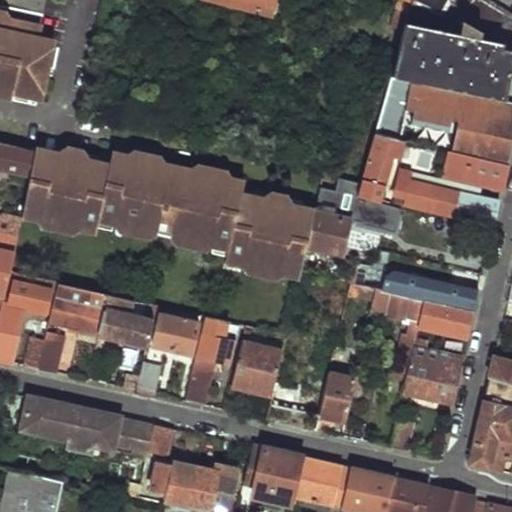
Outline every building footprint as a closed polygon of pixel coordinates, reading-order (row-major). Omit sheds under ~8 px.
[(218,0),(272,12),(274,0),(218,0)] [(404,29),(395,64),(391,77),(504,100),(511,63),(511,18),(479,0),(471,0),(458,21),(452,39),(406,27),(404,29)] [(398,0),(391,25),(404,29),(406,27),(410,13),(413,0),(398,0)] [(425,17),(439,10),(444,12),(449,0),(413,0),(410,13),(425,17)] [(0,83),(14,86),(20,87),(40,92),(45,93),(56,38),(41,34),(43,22),(0,12),(0,83)] [(391,77),(375,133),(406,141),(432,147),(439,148),(442,149),(450,151),(508,165),(511,147),(511,102),(504,100),(391,77)] [(14,86),(0,83),(0,89),(13,92),(14,86)] [(40,92),(20,87),(19,93),(39,97),(40,92)] [(375,133),(357,197),(381,202),(394,155),(401,156),(406,141),(375,133)] [(0,141),(0,167),(29,174),(34,149),(0,141)] [(65,155),(65,149),(50,145),(49,151),(65,155)] [(49,151),(34,147),(34,149),(29,174),(19,219),(38,223),(50,225),(91,235),(92,230),(93,223),(109,227),(115,229),(127,231),(154,238),(155,233),(169,237),(168,241),(193,247),(207,249),(210,250),(225,253),(223,260),(223,264),(265,274),(278,277),(297,282),(300,272),(305,246),(313,211),(300,208),(284,205),(286,200),(286,197),(271,194),(270,196),(270,202),(252,197),(240,195),(243,183),(111,152),(108,165),(96,162),(80,159),(82,153),(83,150),(66,146),(65,149),(65,155),(49,151)] [(449,156),(444,176),(503,188),(505,179),(508,165),(450,151),(449,156)] [(80,159),(96,162),(97,156),(82,153),(80,159)] [(400,169),(394,194),(407,198),(406,205),(494,225),(497,212),(500,199),(478,194),(480,188),(431,176),(400,169)] [(319,188),(313,211),(340,217),(345,194),(319,188)] [(270,202),(270,196),(253,192),(252,197),(270,202)] [(301,203),(286,200),(284,205),(300,208),(301,203)] [(313,211),(305,246),(341,255),(350,219),(340,217),(313,211)] [(0,215),(0,229),(9,231),(16,232),(19,219),(0,215)] [(50,225),(38,223),(37,229),(49,232),(50,225)] [(93,223),(92,230),(107,234),(109,227),(93,223)] [(14,244),(16,232),(9,231),(0,229),(0,292),(4,293),(14,244)] [(127,231),(115,229),(114,236),(126,238),(127,231)] [(207,249),(193,247),(191,253),(205,256),(207,249)] [(225,253),(210,250),(209,257),(223,260),(225,253)] [(357,266),(353,284),(375,289),(423,300),(474,311),(478,296),(479,290),(384,268),(383,271),(357,266)] [(278,277),(265,274),(264,280),(276,283),(278,277)] [(2,302),(0,310),(0,359),(10,362),(23,309),(51,315),(56,290),(41,287),(13,280),(7,303),(2,302)] [(43,281),(41,287),(56,290),(58,284),(43,281)] [(349,283),(346,296),(373,302),(375,289),(353,284),(349,283)] [(56,290),(51,315),(49,323),(99,334),(107,295),(58,284),(56,290)] [(375,289),(373,302),(370,311),(409,320),(406,336),(400,335),(390,379),(404,383),(413,345),(415,336),(417,326),(423,300),(375,289)] [(107,295),(99,334),(147,345),(156,306),(147,304),(143,321),(139,321),(142,309),(133,307),(130,318),(118,316),(122,299),(107,295)] [(423,300),(417,326),(432,330),(468,338),(470,330),(474,311),(423,300)] [(158,317),(151,347),(191,356),(197,326),(158,317)] [(205,317),(196,357),(229,366),(235,342),(222,339),(226,322),(205,317)] [(417,326),(415,336),(430,339),(432,330),(417,326)] [(41,361),(39,369),(44,370),(59,373),(67,335),(47,331),(45,340),(42,357),(41,361)] [(32,337),(25,365),(39,369),(41,361),(42,357),(45,340),(32,337)] [(284,340),(281,352),(280,356),(288,358),(292,343),(284,340)] [(242,343),(232,386),(272,395),(275,382),(280,356),(281,352),(242,343)] [(413,345),(404,383),(402,393),(452,404),(464,357),(449,353),(446,363),(426,359),(428,348),(413,345)] [(428,348),(426,359),(446,363),(449,353),(428,348)] [(511,363),(495,359),(491,380),(493,380),(511,384),(511,363)] [(142,366),(137,390),(154,394),(160,370),(142,366)] [(326,380),(319,414),(346,421),(355,380),(328,373),(326,380)] [(272,395),(266,419),(281,422),(284,406),(319,414),(326,380),(305,375),(302,389),(275,382),(272,395)] [(191,377),(186,401),(203,405),(209,381),(191,377)] [(485,402),(471,465),(490,469),(494,455),(507,458),(511,459),(511,384),(493,380),(487,403),(485,402)] [(3,426),(146,458),(148,453),(154,425),(10,393),(3,426)] [(396,418),(390,446),(408,450),(414,422),(396,418)] [(154,425),(148,453),(163,456),(169,450),(173,429),(154,425)] [(251,447),(243,481),(253,483),(252,488),(287,496),(293,497),(301,458),(251,447)] [(494,455),(490,469),(503,472),(507,458),(494,455)] [(301,458),(293,497),(299,499),(341,509),(350,469),(301,458)] [(158,465),(152,488),(170,493),(167,505),(187,510),(196,467),(177,463),(176,469),(158,465)] [(0,467),(0,479),(8,481),(11,470),(0,467)] [(196,467),(187,510),(195,511),(205,511),(207,501),(228,505),(234,482),(213,478),(215,471),(196,467)] [(350,469),(341,509),(355,511),(386,511),(394,479),(350,469)] [(56,511),(63,481),(45,477),(11,470),(8,481),(1,511),(56,511)] [(394,479),(386,511),(422,511),(428,486),(394,479)] [(433,487),(427,511),(472,511),(475,502),(476,497),(445,490),(433,487)] [(511,511),(511,510),(475,502),(472,511),(511,511)]
